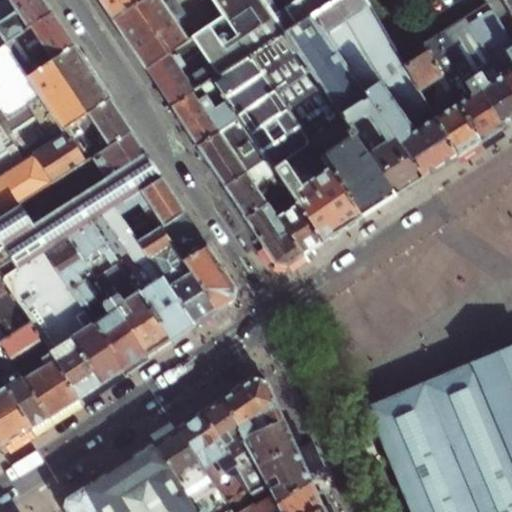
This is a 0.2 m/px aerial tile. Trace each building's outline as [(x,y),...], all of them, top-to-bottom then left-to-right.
[(30,12),(45,2),(43,0),(0,0),(0,22),(26,6),(30,12)] [(113,21),(144,0),(98,0),(105,10),(113,21)] [(145,71),(171,54),(192,40),(223,19),(210,0),(144,0),(113,21),(119,31),(137,58),(145,71)] [(252,0),(192,40),(209,66),(217,78),(252,59),(285,38),(313,17),(265,0),(252,0)] [(210,0),(223,19),(252,0),(210,0)] [(265,0),(313,17),(339,0),(265,0)] [(451,162),(456,159),(439,126),(435,117),(419,90),(405,67),(365,0),(339,0),(313,17),(423,180),(427,178),(451,162)] [(0,48),(6,44),(52,13),(49,8),(45,2),(30,12),(26,6),(0,22),(0,48)] [(511,43),(497,19),(492,11),(469,25),(511,97),(511,43)] [(52,13),(6,44),(28,77),(74,46),(65,32),(52,13)] [(409,189),(423,180),(313,17),(285,38),(393,199),(409,189)] [(511,123),(511,97),(469,25),(449,38),(502,130),(511,123)] [(388,203),(393,199),(285,38),(252,59),(311,148),(360,221),(364,218),(388,203)] [(494,135),(502,130),(449,38),(427,52),(450,91),(460,85),(466,88),(470,95),(456,103),(480,144),(494,135)] [(62,133),(111,101),(96,79),(74,46),(28,77),(6,44),(0,48),(0,108),(2,112),(4,114),(7,115),(9,115),(12,115),(18,111),(38,98),(62,133)] [(476,147),(480,144),(456,103),(450,91),(427,52),(405,67),(419,90),(432,81),(448,108),(435,117),(439,126),(456,159),(476,147)] [(158,90),(170,108),(213,81),(217,78),(209,66),(187,80),(181,71),(187,67),(181,58),(175,57),(173,58),(171,54),(145,71),(158,90)] [(240,121),(267,161),(274,172),(311,148),(252,59),(217,78),(213,81),(240,121)] [(184,128),(197,148),(240,121),(213,81),(170,108),(184,128)] [(67,137),(84,164),(94,158),(132,132),(122,117),(111,101),(62,133),(65,138),(67,137)] [(267,161),(240,121),(197,148),(211,169),(224,188),(267,161)] [(140,144),(132,132),(94,158),(108,179),(146,154),(140,144)] [(0,220),(19,208),(84,164),(67,137),(65,138),(0,181),(0,220)] [(339,234),(360,221),(311,148),(274,172),(287,190),(323,244),(339,234)] [(116,209),(139,244),(162,228),(185,212),(176,199),(158,171),(146,154),(108,179),(43,221),(40,216),(29,223),(19,208),(0,220),(0,276),(0,277),(4,283),(26,268),(48,254),(71,238),(93,224),(116,209)] [(240,212),(244,217),(265,204),(253,186),(270,175),(274,172),(267,161),(224,188),(227,193),(240,212)] [(268,197),(270,201),(287,190),(274,172),(270,175),(269,182),(266,187),(270,193),(267,194),(268,197)] [(323,244),(287,190),(270,201),(268,202),(304,256),(317,248),(323,244)] [(304,256),(268,202),(265,204),(244,217),(275,264),(288,266),(296,261),(304,256)] [(116,209),(93,224),(171,341),(176,338),(189,329),(194,326),(139,244),(116,209)] [(185,212),(162,228),(218,311),(228,304),(233,301),(236,288),(185,212)] [(101,284),(112,301),(147,356),(159,348),(171,341),(93,224),(71,238),(87,263),(98,256),(112,277),(101,284)] [(200,322),(218,311),(162,228),(139,244),(194,326),(200,322)] [(48,254),(124,371),(132,366),(143,358),(147,356),(112,301),(103,307),(96,296),(93,298),(86,287),(98,279),(87,263),(71,238),(48,254)] [(48,254),(26,268),(101,386),(106,383),(119,374),(124,371),(48,254)] [(11,295),(21,310),(30,324),(79,400),(92,391),(101,386),(26,268),(4,283),(11,295)] [(0,301),(11,295),(4,283),(0,277),(0,301)] [(0,322),(21,310),(11,295),(0,301),(0,322)] [(0,342),(30,324),(21,310),(0,322),(0,342)] [(17,372),(48,419),(64,409),(79,400),(30,324),(0,342),(0,344),(8,358),(33,343),(42,356),(17,372)] [(0,380),(31,429),(41,424),(48,419),(17,372),(8,358),(0,344),(0,380)] [(425,385),(368,408),(403,493),(410,511),(511,511),(511,348),(498,354),(472,365),(425,385)] [(0,448),(2,448),(17,438),(27,432),(31,429),(0,380),(0,448)] [(260,381),(254,380),(221,401),(238,433),(237,433),(242,443),(284,423),(266,382),(260,381)] [(257,472),(242,443),(237,433),(238,433),(221,401),(211,407),(202,413),(232,463),(250,495),(264,485),(257,472)] [(190,421),(178,429),(204,471),(205,472),(217,490),(230,511),(240,511),(254,503),(250,495),(232,463),(202,413),(190,421)] [(257,472),(295,449),(289,435),(284,423),(242,443),(257,472)] [(230,511),(229,511),(212,511),(204,498),(217,490),(205,472),(204,471),(178,429),(172,433),(159,441),(152,446),(195,511),(230,511)] [(195,511),(152,446),(136,456),(111,472),(84,490),(97,511),(195,511)] [(295,449),(257,472),(264,485),(274,504),(310,483),(303,465),(295,449)] [(315,511),(322,508),(316,495),(310,483),(274,504),(264,485),(250,495),(254,503),(240,511),(315,511)] [(97,511),(84,490),(67,501),(67,503),(66,508),(68,511),(97,511)]
